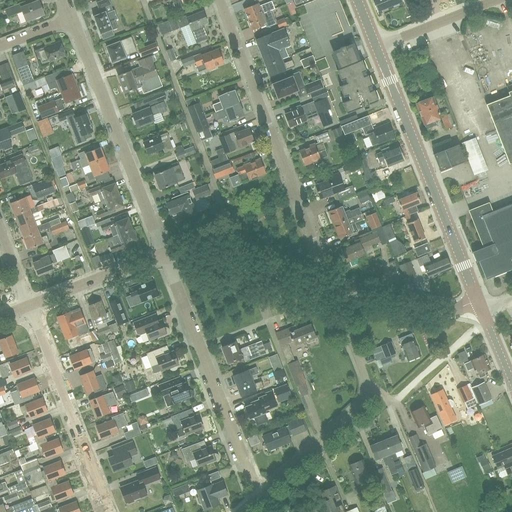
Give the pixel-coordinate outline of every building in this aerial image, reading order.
[(25,1),(5,9),(8,17),(23,11),(27,21),(45,15),(39,0),(26,5),(25,1)] [(114,20),(118,19),(114,10),(113,10),(111,5),(109,0),(102,0),(96,2),(99,9),(100,9),(101,13),(93,16),(100,35),(102,34),(103,39),(114,35),(112,30),(117,28),(114,20)] [(172,0),(176,9),(184,6),(184,4),(193,0),(172,0)] [(393,9),(389,0),(373,0),(379,14),(393,9)] [(404,4),(402,0),(389,0),(393,9),(404,4)] [(258,3),(244,9),(248,19),(270,11),(275,9),(272,1),(259,6),(258,3)] [(169,21),(173,31),(189,24),(197,43),(208,39),(202,24),(208,22),(203,11),(188,17),(187,15),(176,20),(175,18),(169,21)] [(275,23),(270,11),(248,19),(252,30),(266,25),(267,26),(275,23)] [(284,18),(276,21),(277,24),(279,28),(287,25),(284,18)] [(285,28),(256,39),(266,65),(281,59),(289,56),(285,47),(290,45),(289,43),(291,42),(285,28)] [(119,42),(107,47),(110,56),(108,57),(110,61),(112,61),(112,62),(125,57),(125,55),(136,51),(131,37),(119,42)] [(51,44),(36,50),(35,51),(37,57),(40,58),(42,64),(65,55),(60,43),(52,46),(51,44)] [(156,43),(138,50),(141,57),(158,49),(156,43)] [(347,113),(363,107),(364,110),(369,108),(368,105),(378,101),(362,60),(358,62),(352,47),(346,49),(345,46),(340,48),(341,51),(335,53),(341,68),(337,70),(343,85),(339,86),(345,101),(342,103),(347,113)] [(170,62),(177,59),(172,48),(166,51),(170,62)] [(204,63),(207,69),(209,68),(210,70),(216,68),(215,66),(223,63),(218,49),(202,56),(202,54),(193,58),(193,56),(181,60),(184,68),(196,63),(197,66),(204,63)] [(12,55),(23,85),(34,81),(23,51),(12,55)] [(130,71),(118,76),(122,85),(120,87),(122,92),(124,92),(125,93),(141,87),(143,93),(162,86),(150,56),(138,61),(140,68),(130,71)] [(316,64),(313,56),(300,60),(304,68),(316,64)] [(281,59),(266,65),(270,76),(294,66),(292,60),(283,63),(281,59)] [(11,80),(14,78),(8,63),(0,65),(0,75),(3,83),(0,83),(0,85),(2,90),(13,86),(11,80)] [(282,79),(283,81),(274,84),(278,97),(297,90),(295,84),(302,81),(299,72),(282,79)] [(61,91),(61,92),(77,86),(72,74),(60,78),(58,73),(45,78),(50,89),(56,87),(58,92),(61,91)] [(320,80),(304,86),(307,94),(323,87),(320,80)] [(34,81),(23,85),(25,91),(36,87),(34,81)] [(41,119),(59,112),(58,111),(65,109),(63,104),(65,103),(66,103),(81,97),(77,86),(61,92),(63,97),(54,101),(54,100),(37,107),(41,119)] [(310,94),(313,102),(328,96),(325,88),(310,94)] [(212,105),(215,112),(239,103),(234,90),(228,93),(228,91),(219,95),(221,102),(212,105)] [(510,96),(486,105),(509,164),(511,163),(511,91),(508,92),(510,96)] [(12,95),(18,111),(18,112),(25,109),(19,92),(12,95)] [(145,107),(166,99),(164,92),(142,100),(145,107)] [(440,114),(438,110),(433,97),(416,104),(427,129),(437,125),(435,121),(441,118),(446,130),(452,127),(445,112),(440,114)] [(204,115),(200,103),(196,104),(194,98),(185,101),(192,119),(204,115)] [(326,98),(323,99),(301,108),(300,106),(295,108),(296,110),(285,114),(290,127),(298,123),(299,126),(304,124),(303,121),(319,115),(324,127),(332,123),(327,110),(331,109),(326,98)] [(132,113),(137,127),(154,121),(155,123),(163,120),(160,113),(167,110),(164,102),(149,108),(149,107),(132,113)] [(244,114),(239,103),(215,112),(212,113),(215,120),(227,116),(229,123),(239,119),(238,117),(244,114)] [(72,110),(58,116),(61,122),(67,119),(70,125),(71,125),(75,137),(77,144),(86,140),(86,139),(92,137),(90,132),(93,131),(86,114),(75,118),(72,110)] [(204,115),(192,119),(198,135),(199,134),(209,130),(204,115)] [(341,126),(345,134),(362,127),(365,135),(366,135),(367,137),(369,136),(372,145),(378,143),(394,137),(389,123),(373,129),(371,124),(366,126),(363,118),(341,126)] [(0,148),(3,148),(3,150),(12,146),(8,137),(11,136),(25,130),(22,123),(0,130),(0,148)] [(343,135),(339,128),(332,131),(335,138),(343,135)] [(219,138),(223,148),(225,153),(235,150),(234,149),(241,147),(249,144),(248,142),(254,140),(249,129),(238,133),(237,131),(219,138)] [(143,142),(148,154),(163,148),(164,152),(173,149),(169,138),(168,138),(166,133),(158,136),(158,135),(151,138),(151,139),(143,142)] [(321,159),(318,152),(326,149),(323,143),(330,140),(327,133),(316,137),(319,144),(315,146),(315,144),(307,147),(307,149),(299,152),(304,164),(312,161),(313,162),(321,159)] [(357,141),(353,133),(346,136),(349,144),(357,141)] [(474,139),(462,143),(474,175),(486,171),(474,139)] [(193,146),(184,150),(182,145),(175,148),(177,153),(174,154),(177,160),(196,153),(193,146)] [(459,145),(434,155),(441,172),(466,161),(459,145)] [(58,146),(48,150),(51,158),(61,154),(58,146)] [(385,160),(387,167),(403,161),(397,146),(389,149),(388,148),(381,150),(382,152),(376,154),(379,162),(385,160)] [(81,159),(70,163),(73,171),(90,165),(105,159),(101,147),(86,153),(85,151),(79,154),(81,159)] [(244,160),(239,152),(232,156),(238,164),(244,160)] [(24,160),(22,154),(5,161),(5,163),(0,164),(0,177),(0,178),(15,173),(20,185),(33,180),(25,160),(24,160)] [(61,155),(52,158),(54,165),(56,169),(65,166),(61,155)] [(359,170),(362,169),(364,175),(362,176),(365,183),(377,178),(375,171),(370,173),(368,167),(365,158),(358,161),(356,162),(359,170)] [(90,165),(92,172),(87,174),(89,180),(95,178),(95,176),(110,170),(105,159),(90,165)] [(238,175),(240,182),(251,178),(252,180),(258,177),(257,175),(265,172),(264,171),(265,169),(264,166),(262,165),(260,160),(237,169),(239,174),(238,175)] [(230,162),(212,169),(216,177),(233,171),(230,162)] [(356,163),(352,165),(352,164),(342,168),(345,175),(354,172),(359,170),(356,163)] [(63,166),(56,169),(59,177),(65,174),(63,166)] [(155,174),(161,189),(177,183),(171,168),(155,174)] [(316,185),(321,198),(336,192),(339,200),(356,194),(352,185),(344,188),(338,173),(319,181),(320,183),(316,185)] [(69,185),(66,177),(60,179),(63,187),(69,185)] [(44,196),(55,192),(51,180),(40,184),(44,196)] [(87,186),(85,180),(77,183),(77,184),(69,187),(71,193),(79,189),(87,186)] [(192,182),(178,188),(181,194),(195,188),(192,182)] [(100,202),(119,194),(115,184),(103,188),(102,185),(86,191),(88,197),(97,193),(100,202)] [(192,190),(194,195),(198,194),(200,198),(211,194),(207,184),(192,190)] [(370,200),(366,191),(356,195),(360,204),(370,200)] [(182,212),(184,218),(196,213),(188,192),(172,198),(173,201),(166,204),(170,214),(172,213),(173,215),(182,212)] [(403,210),(405,216),(411,214),(418,211),(415,205),(420,203),(416,193),(397,200),(402,210),(403,210)] [(101,208),(103,208),(104,210),(95,213),(97,218),(113,212),(112,210),(123,205),(119,194),(100,202),(100,204),(101,208)] [(30,195),(10,203),(14,215),(35,207),(30,195)] [(35,207),(14,215),(19,226),(34,220),(32,214),(44,210),(63,203),(60,197),(42,204),(35,207)] [(393,197),(383,201),(385,206),(395,202),(393,197)] [(75,202),(69,204),(73,213),(79,210),(75,202)] [(490,206),(471,214),(484,247),(473,252),(477,262),(479,261),(487,280),(511,269),(511,260),(511,259),(511,258),(511,204),(493,212),(490,206)] [(350,210),(345,212),(342,206),(329,211),(334,224),(354,217),(361,214),(359,208),(350,212),(350,210)] [(366,216),(371,230),(381,226),(376,213),(366,216)] [(411,214),(405,216),(408,223),(407,224),(414,242),(425,238),(417,219),(414,221),(411,214)] [(356,222),(354,217),(334,224),(340,238),(358,231),(354,222),(356,222)] [(111,229),(114,236),(132,229),(128,218),(117,222),(116,219),(111,221),(109,218),(95,224),(97,228),(100,226),(102,231),(111,228),(111,229)] [(34,220),(19,226),(23,238),(39,232),(51,227),(50,227),(51,227),(49,222),(37,226),(34,220)] [(53,235),(69,229),(66,221),(51,227),(50,227),(51,227),(53,235)] [(117,243),(117,244),(108,248),(110,253),(126,246),(125,244),(136,239),(132,229),(114,236),(112,237),(115,243),(117,243)] [(39,232),(23,238),(28,249),(43,243),(49,241),(47,235),(41,238),(39,232)] [(356,244),(342,250),(347,262),(349,261),(351,267),(363,262),(361,256),(364,255),(364,254),(362,249),(372,245),(380,241),(376,232),(372,234),(355,241),(356,244)] [(434,244),(437,255),(449,251),(446,240),(434,244)] [(415,248),(418,256),(430,251),(427,243),(415,248)] [(57,262),(70,257),(65,245),(52,250),(54,254),(41,259),(41,260),(33,263),(38,276),(54,270),(51,264),(57,262)] [(110,253),(99,258),(102,266),(113,262),(110,253)] [(423,265),(429,278),(451,269),(446,256),(423,265)] [(416,277),(410,261),(398,266),(404,281),(416,277)] [(158,294),(153,281),(141,286),(141,285),(129,290),(131,296),(139,293),(142,301),(158,294)] [(119,298),(110,302),(119,324),(128,321),(119,298)] [(105,313),(100,300),(89,305),(91,312),(90,313),(93,321),(93,320),(96,326),(106,322),(111,320),(108,312),(105,313)] [(70,312),(57,317),(64,335),(66,339),(78,334),(79,336),(89,332),(80,309),(74,311),(70,313),(70,312)] [(153,315),(134,322),(139,336),(147,333),(149,340),(157,337),(158,338),(167,335),(169,334),(170,332),(170,330),(168,328),(166,327),(164,327),(164,328),(161,321),(158,322),(155,314),(153,315)] [(107,326),(106,322),(96,326),(98,330),(96,330),(100,339),(105,338),(104,334),(110,332),(111,334),(119,331),(116,323),(107,326)] [(276,333),(297,386),(305,382),(297,360),(295,361),(288,343),(293,341),(294,344),(305,340),(308,347),(319,346),(318,335),(315,336),(311,324),(298,329),(296,325),(276,333)] [(94,330),(89,332),(93,342),(98,340),(94,330)] [(82,335),(85,344),(92,342),(88,333),(82,335)] [(411,334),(398,339),(401,346),(401,345),(407,360),(421,355),(415,340),(414,340),(411,334)] [(18,352),(11,335),(0,339),(0,343),(4,353),(0,354),(0,357),(1,361),(5,359),(4,357),(5,357),(18,352)] [(114,340),(107,342),(111,353),(111,352),(115,363),(121,361),(114,340)] [(262,341),(255,343),(238,350),(235,342),(222,347),(228,363),(245,356),(246,360),(260,355),(260,354),(266,352),(262,341)] [(105,355),(101,356),(103,363),(113,359),(111,353),(107,342),(102,344),(105,355)] [(386,357),(380,359),(382,365),(392,361),(391,358),(396,357),(394,353),(396,353),(392,342),(381,346),(386,357)] [(125,346),(121,348),(126,362),(130,361),(125,346)] [(169,368),(170,370),(173,371),(175,370),(177,369),(178,367),(178,365),(178,364),(173,351),(170,353),(167,352),(165,346),(146,353),(154,374),(162,371),(169,368)] [(76,354),(70,356),(74,369),(92,363),(95,361),(90,349),(87,350),(79,353),(76,354)] [(470,361),(464,364),(467,371),(474,368),(476,375),(478,374),(484,371),(490,369),(484,355),(470,361)] [(27,358),(10,364),(9,362),(0,365),(0,370),(3,378),(13,374),(14,377),(32,370),(27,358)] [(113,359),(103,363),(105,368),(106,369),(115,365),(115,363),(113,359)] [(258,372),(278,366),(275,359),(256,365),(258,372)] [(237,386),(252,380),(250,375),(258,372),(256,367),(248,370),(233,376),(237,386)] [(93,371),(80,376),(87,393),(94,390),(95,392),(106,388),(101,375),(96,377),(93,371)] [(182,399),(183,401),(192,398),(193,396),(194,394),(194,392),(193,391),(191,390),(189,390),(188,390),(186,383),(183,384),(180,377),(159,385),(164,398),(167,407),(175,404),(174,402),(182,399)] [(17,385),(19,390),(10,393),(15,405),(30,399),(29,395),(39,391),(35,378),(17,385)] [(136,390),(132,380),(124,383),(128,393),(136,390)] [(252,380),(237,386),(241,396),(256,390),(264,386),(262,381),(254,384),(252,380)] [(467,385),(458,389),(464,402),(473,398),(473,397),(475,396),(469,383),(467,384),(467,385)] [(491,399),(484,383),(472,388),(479,405),(491,399)] [(292,398),(287,384),(273,389),(278,403),(292,398)] [(123,385),(113,389),(117,398),(126,394),(123,385)] [(449,399),(447,400),(443,390),(432,395),(445,424),(456,419),(451,408),(453,407),(454,403),(453,401),(449,399)] [(265,412),(265,411),(277,406),(271,391),(265,393),(265,395),(258,398),(259,400),(255,402),(255,403),(245,407),(246,409),(244,410),(247,418),(249,417),(250,419),(254,417),(257,425),(268,421),(265,413),(265,412)] [(113,392),(103,396),(103,395),(90,401),(96,418),(109,412),(107,407),(117,403),(113,392)] [(22,414),(27,412),(30,418),(47,411),(42,398),(25,405),(20,407),(22,414)] [(418,427),(423,425),(428,436),(443,429),(437,415),(430,418),(424,407),(411,412),(418,427)] [(202,428),(203,427),(198,415),(194,416),(192,415),(190,409),(171,417),(176,430),(179,437),(194,431),(195,433),(197,434),(200,434),(202,432),(203,430),(202,428)] [(112,417),(113,420),(96,426),(101,439),(118,432),(117,429),(127,425),(123,413),(112,417)] [(300,417),(287,423),(289,427),(286,428),(286,427),(263,437),(266,444),(264,445),(265,448),(268,448),(269,451),(291,441),(289,435),(292,434),(293,437),(306,431),(300,417)] [(9,430),(19,426),(16,419),(7,423),(9,430)] [(55,431),(50,419),(33,426),(37,436),(34,437),(36,443),(44,440),(43,436),(55,431)] [(20,426),(7,431),(10,438),(23,432),(20,426)] [(440,442),(450,437),(446,430),(436,435),(440,442)] [(403,449),(397,435),(385,440),(398,472),(403,470),(399,458),(397,458),(395,452),(403,449)] [(46,444),(44,440),(36,443),(41,455),(44,455),(46,458),(63,451),(58,439),(46,444)] [(398,472),(385,440),(383,441),(382,439),(378,441),(378,443),(374,445),(371,446),(376,460),(383,457),(386,465),(388,464),(392,474),(398,472)] [(204,446),(202,441),(181,449),(187,462),(196,459),(199,466),(207,463),(207,465),(217,461),(218,460),(219,458),(219,456),(218,454),(216,453),(213,453),(213,454),(210,446),(207,448),(204,446)] [(113,456),(109,458),(114,471),(133,464),(130,457),(137,454),(133,442),(111,450),(113,456)] [(415,449),(424,472),(436,467),(426,444),(415,449)] [(0,457),(14,452),(11,446),(7,447),(0,450),(0,457)] [(492,456),(498,469),(504,466),(508,475),(511,473),(511,448),(492,456)] [(0,457),(0,465),(16,459),(14,452),(0,457)] [(24,478),(32,475),(40,471),(37,466),(39,465),(36,458),(26,462),(24,457),(19,459),(23,471),(22,472),(24,478)] [(370,477),(364,460),(349,465),(360,492),(368,489),(364,479),(370,477)] [(46,485),(41,487),(41,488),(55,482),(53,479),(66,474),(61,461),(43,468),(44,470),(41,472),(44,479),(46,485)] [(452,483),(453,483),(466,477),(461,466),(447,472),(452,483)] [(139,481),(121,488),(126,502),(128,502),(129,503),(134,501),(134,500),(147,495),(143,485),(160,478),(156,467),(146,471),(137,475),(139,481)] [(383,493),(391,490),(382,467),(374,471),(383,493)] [(415,490),(423,487),(425,487),(417,468),(408,471),(415,490)] [(430,480),(442,476),(439,470),(428,474),(430,480)] [(0,484),(0,492),(8,490),(9,495),(16,492),(28,488),(26,484),(25,484),(24,479),(18,481),(19,483),(9,487),(7,488),(5,483),(0,484)] [(41,487),(29,492),(32,498),(49,492),(52,501),(56,500),(56,501),(74,494),(68,481),(56,486),(55,482),(41,488),(41,487)] [(220,498),(228,495),(222,481),(212,485),(197,490),(200,497),(198,497),(197,499),(199,503),(201,504),(202,503),(205,510),(220,504),(217,497),(220,496),(220,498)] [(325,500),(320,502),(323,511),(340,511),(338,505),(342,504),(335,486),(322,491),(325,500)] [(178,487),(172,490),(174,497),(181,495),(178,487)] [(16,492),(9,495),(3,497),(6,504),(19,499),(16,492)] [(17,511),(35,505),(32,498),(9,507),(10,510),(5,511),(2,504),(0,504),(0,511),(17,511)] [(37,505),(35,505),(37,511),(39,511),(40,511),(52,507),(49,500),(37,505)] [(80,511),(76,501),(59,508),(60,511),(80,511)]
